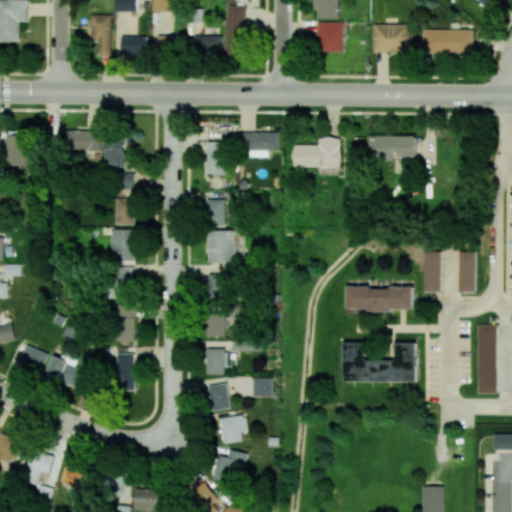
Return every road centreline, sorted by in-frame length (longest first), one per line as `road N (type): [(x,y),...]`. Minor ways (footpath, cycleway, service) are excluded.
road 1 (secondary): [(0,92),(511,96)]
road 2 (residential): [(173,440),(174,93)]
road 3 (residential): [(0,392),(112,438),(173,440)]
